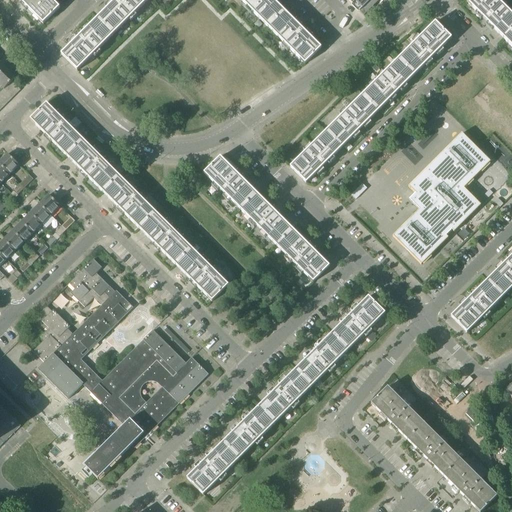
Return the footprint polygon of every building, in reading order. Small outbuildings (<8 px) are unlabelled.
[(18,0),(43,25),(60,8),(51,0),(18,0)] [(115,0),(97,18),(90,26),(61,55),(77,72),(114,35),(148,0),(115,0)] [(239,0),(305,65),(321,49),(298,26),(272,0),(239,0)] [(347,0),(359,12),(371,0),(347,0)] [(468,0),(466,2),(511,48),(511,15),(496,0),(468,0)] [(435,23),(383,74),(289,168),(306,184),(451,39),(435,23)] [(0,75),(0,86),(4,90),(7,86),(12,82),(15,79),(6,69),(0,75)] [(12,82),(7,86),(16,95),(20,91),(12,82)] [(7,86),(4,90),(3,91),(12,99),(16,95),(7,86)] [(3,91),(0,93),(0,95),(7,103),(12,99),(3,91)] [(30,121),(175,266),(212,302),(228,286),(46,104),(30,121)] [(392,237),(409,254),(421,265),(448,239),(446,237),(451,231),(453,233),(480,206),(463,189),(490,163),(461,134),(408,187),(415,194),(409,200),(419,210),(392,237)] [(7,155),(0,161),(0,165),(10,175),(19,166),(7,155)] [(203,174),(313,283),(329,267),(220,158),(203,174)] [(0,165),(0,183),(1,184),(10,175),(0,165)] [(29,176),(28,176),(19,185),(20,186),(24,189),(33,180),(29,176)] [(351,196),(355,200),(366,189),(362,185),(351,196)] [(13,193),(17,196),(24,189),(20,186),(13,193)] [(5,202),(8,205),(15,198),(11,195),(5,202)] [(48,196),(39,205),(51,216),(60,207),(48,196)] [(503,204),(502,204),(497,199),(494,202),(498,206),(499,207),(499,208),(503,204)] [(39,205),(30,214),(42,225),(51,216),(39,205)] [(30,214),(21,223),(33,234),(42,225),(30,214)] [(62,228),(66,231),(75,222),(70,218),(61,227),(62,228)] [(21,223),(13,232),(24,243),(33,234),(21,223)] [(55,234),(59,238),(66,231),(62,228),(55,234)] [(13,232),(4,240),(15,252),(24,243),(13,232)] [(46,243),(50,247),(57,240),(53,236),(46,243)] [(4,240),(0,244),(0,253),(6,260),(15,252),(4,240)] [(38,252),(41,255),(41,256),(48,249),(44,245),(38,252)] [(29,261),(32,264),(39,258),(35,254),(29,261)] [(511,255),(450,317),(467,334),(511,288),(511,255)] [(49,329),(40,338),(44,341),(33,352),(44,364),(38,370),(68,400),(82,385),(124,426),(84,466),(98,480),(132,446),(135,449),(179,404),(208,375),(191,359),(186,364),(153,331),(129,355),(102,382),(81,360),(119,322),(133,308),(116,291),(110,298),(104,293),(110,287),(96,273),(102,268),(93,259),(69,284),(75,289),(70,293),(85,308),(94,298),(102,306),(73,335),(68,330),(70,327),(53,310),(52,312),(47,307),(42,311),(47,316),(42,322),(49,329)] [(20,270),(23,273),(30,267),(27,263),(20,270)] [(240,459),(276,423),(320,379),(385,314),(368,297),(186,479),(203,496),(240,459)] [(370,404),(371,404),(478,511),(481,511),(497,497),(408,409),(387,388),(370,404)] [(0,446),(21,426),(0,405),(0,446)] [(479,418),(470,409),(465,414),(474,423),(479,418)]
